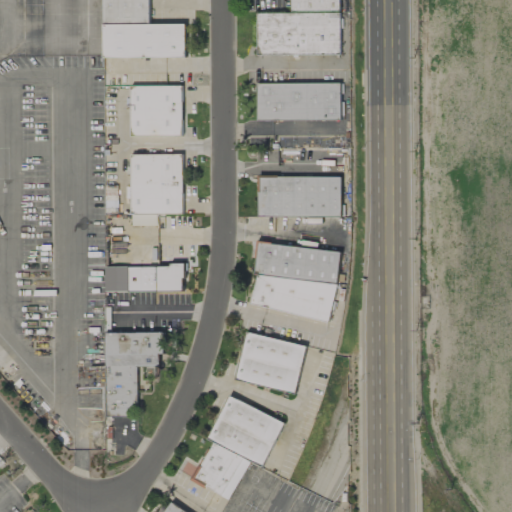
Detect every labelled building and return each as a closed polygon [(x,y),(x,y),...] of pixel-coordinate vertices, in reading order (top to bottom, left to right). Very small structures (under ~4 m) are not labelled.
[(257,56),(340,55),(339,0),(290,0),(291,13),(257,14),(257,56)] [(258,121),(341,120),(340,83),(258,84),(258,121)] [(130,86),(131,136),(183,136),(182,86),(130,86)] [(182,154),(130,155),(131,226),(157,225),(157,215),(183,214),(182,154)] [(341,217),(341,177),(258,177),(258,217),(341,217)] [(130,219),(105,220),(106,234),(131,234),(130,219)] [(250,308),(332,318),(340,252),(259,242),(250,308)] [(128,267),(129,292),(185,290),(184,265),(128,267)] [(164,332),(105,333),(106,417),(128,417),(127,408),(138,408),(137,367),(159,366),(159,354),(164,354),(164,332)] [(306,346),(246,332),(235,381),(295,394),(306,346)] [(231,499),(248,461),(263,468),(284,421),(227,397),(208,441),(209,442),(192,482),(231,499)]
